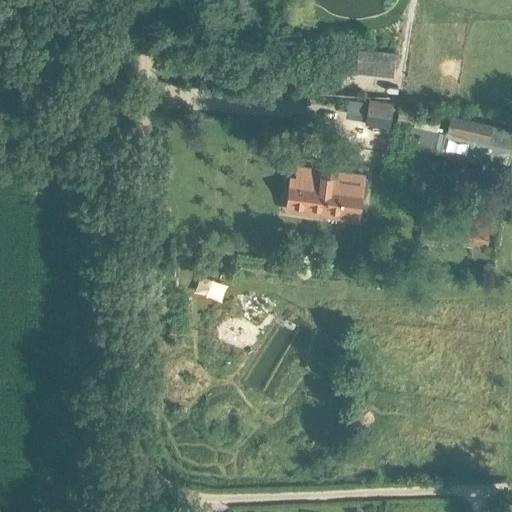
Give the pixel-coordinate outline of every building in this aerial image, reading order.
[(370,98),(365,123),(390,127),(395,102),(370,98)] [(398,117),(397,122),(414,124),(415,124),(416,119),(417,112),(399,109),(398,117)] [(439,133),(435,150),(483,161),(508,167),(511,148),(511,129),(452,116),(448,135),(439,133)] [(408,143),(408,144),(433,150),(434,149),(438,131),(413,126),(412,126),(408,143)] [(295,134),(294,153),(310,154),(311,135),(295,134)] [(291,177),(287,210),(295,211),(327,215),(327,210),(342,212),(341,216),(358,219),(359,219),(359,213),(362,195),(364,179),(364,175),(348,173),(332,171),(331,178),(323,177),(324,170),(298,167),(297,176),(297,178),(291,177)] [(441,217),(438,240),(487,246),(490,226),(441,217)]
